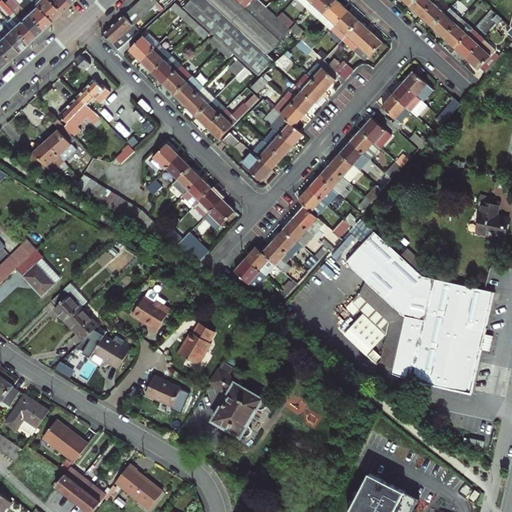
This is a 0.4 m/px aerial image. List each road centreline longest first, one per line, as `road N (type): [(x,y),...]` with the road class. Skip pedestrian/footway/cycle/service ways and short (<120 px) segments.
road 1 (residential): [(78,26),(261,208)]
road 2 (residential): [(261,208),(414,41)]
road 3 (residential): [(98,412),(200,474),(218,511)]
